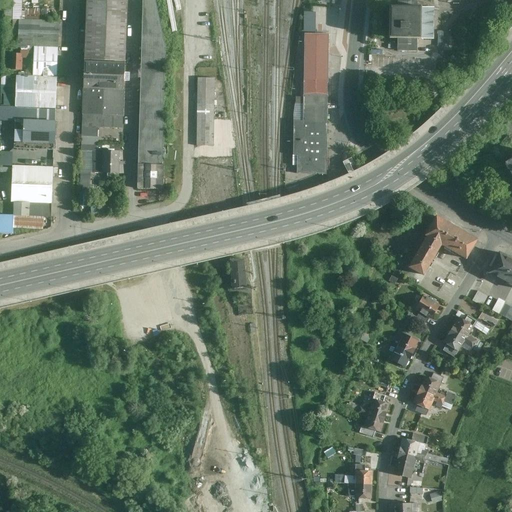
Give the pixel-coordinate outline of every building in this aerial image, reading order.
[(22,19),(22,0),(5,0),(5,18),(22,19)] [(102,151),(120,151),(121,146),(99,145),(99,128),(125,129),(131,2),(125,2),(125,0),(88,0),(81,194),(83,194),(83,207),(92,207),(92,212),(106,211),(106,205),(92,205),(92,176),(103,175),(102,151)] [(154,0),(142,0),(138,188),(162,188),(163,165),(161,166),(164,44),(154,0)] [(398,7),(389,7),(389,39),(390,39),(398,39),(417,39),(420,39),(420,9),(420,7),(418,7),(398,7)] [(423,9),(420,9),(420,39),(423,39),(433,39),(433,24),(433,9),(429,9),(428,9),(427,9),(426,9),(425,9),(423,9)] [(59,46),(60,21),(20,19),(19,45),(59,46)] [(304,34),(303,95),(326,95),(327,34),(304,34)] [(398,48),(398,39),(390,39),(390,42),(390,48),(398,48)] [(417,39),(398,39),(398,48),(398,51),(417,51),(417,41),(417,39)] [(34,76),(58,77),(58,48),(35,48),(34,76)] [(11,54),(11,70),(23,70),(23,59),(30,58),(30,51),(22,51),(22,55),(11,54)] [(17,108),(57,110),(58,79),(18,77),(17,108)] [(216,113),(216,79),(197,79),(197,112),(216,113)] [(303,95),(302,95),(302,121),(292,121),(292,154),(298,154),(298,175),(326,175),(326,95),(303,95)] [(27,120),(56,121),(57,110),(27,109),(27,120)] [(215,146),(216,113),(197,112),(197,146),(215,146)] [(55,145),(56,121),(27,120),(26,144),(55,145)] [(124,151),(120,151),(102,151),(103,175),(124,175),(124,151)] [(14,167),(14,217),(45,218),(53,218),(54,167),(14,167)] [(45,230),(45,218),(14,217),(0,217),(0,234),(14,236),(14,230),(45,230)] [(410,271),(426,279),(444,249),(468,264),(480,243),(439,220),(410,271)] [(511,260),(501,255),(490,276),(511,287),(511,260)] [(244,263),(231,264),(233,295),(238,295),(239,316),(253,315),(252,289),(245,289),(244,263)] [(488,297),(479,292),(473,301),(483,307),(488,297)] [(441,308),(424,298),(416,312),(433,322),(441,308)] [(511,308),(498,301),(493,311),(511,320),(511,308)] [(499,322),(487,316),(484,322),(495,329),(499,322)] [(465,322),(475,328),(478,323),(468,318),(465,322)] [(470,337),(475,328),(465,322),(459,319),(451,331),(475,345),(477,342),(470,337)] [(443,344),(448,347),(458,354),(465,344),(473,349),(475,345),(451,331),(443,344)] [(404,335),(397,347),(412,356),(420,343),(404,335)] [(500,346),(493,341),(490,346),(498,350),(500,346)] [(497,351),(486,345),(484,350),(494,356),(497,351)] [(397,347),(390,360),(406,368),(412,356),(397,347)] [(458,354),(448,347),(444,352),(455,359),(458,354)] [(434,374),(432,379),(442,384),(444,379),(434,374)] [(432,379),(426,377),(420,391),(445,402),(454,405),(457,397),(448,393),(447,395),(442,393),(441,396),(438,394),(442,384),(432,379)] [(390,382),(379,378),(377,384),(388,387),(390,382)] [(445,402),(420,391),(414,405),(419,407),(430,412),(434,402),(443,405),(445,402)] [(360,404),(359,408),(385,415),(389,402),(373,396),(369,407),(360,404)] [(430,412),(419,407),(416,413),(428,418),(430,412)] [(376,429),(380,430),(385,415),(359,408),(358,412),(367,415),(363,425),(376,429)] [(376,429),(363,425),(361,432),(374,436),(376,429)] [(413,432),(412,439),(420,441),(427,443),(429,436),(413,432)] [(412,439),(403,437),(399,453),(416,457),(420,441),(412,439)] [(416,457),(399,453),(394,471),(412,475),(416,457)] [(449,458),(428,453),(427,459),(447,464),(449,458)] [(343,484),(348,484),(371,485),(372,472),(356,471),(356,474),(344,474),(343,484)] [(355,497),(371,498),(371,485),(348,484),(347,496),(355,497)] [(394,503),(394,511),(410,511),(410,502),(394,503)]
